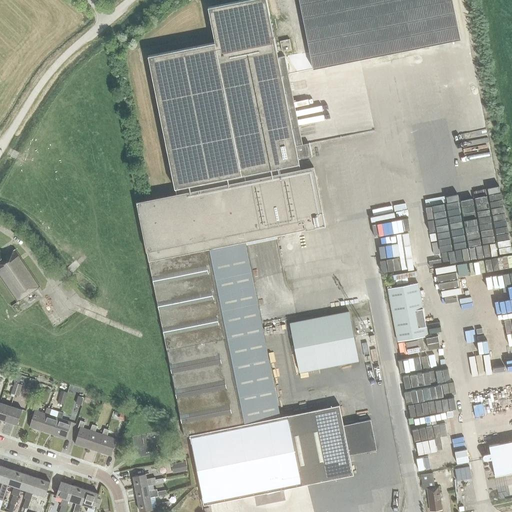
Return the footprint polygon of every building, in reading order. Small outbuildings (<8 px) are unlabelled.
[(184,437),(189,436),(203,505),(353,477),(349,456),(376,451),(370,422),(342,427),(338,407),(279,419),(243,244),(323,227),(311,168),(298,171),(296,161),(293,147),(300,146),(282,57),(275,59),(263,0),(247,0),(205,9),(212,44),(146,58),(174,196),(135,204),(147,262),(148,262),(184,437)] [(449,0),(295,0),(310,69),(457,39),(449,0)] [(289,51),(287,40),(277,42),(279,53),(289,51)] [(306,145),(300,146),(293,147),(296,161),(309,158),(306,145)] [(14,250),(3,257),(0,253),(0,277),(17,303),(39,287),(14,250)] [(465,273),(511,266),(511,254),(463,261),(465,273)] [(432,266),(438,302),(458,298),(457,294),(470,291),(468,278),(455,281),(452,262),(432,266)] [(511,295),(511,270),(487,275),(490,287),(494,287),(497,299),(511,295)] [(387,289),(397,342),(428,336),(417,283),(387,289)] [(458,312),(469,311),(468,299),(458,299),(458,312)] [(511,300),(497,303),(500,317),(492,319),(494,332),(511,328),(511,300)] [(299,370),(359,361),(351,310),(291,320),(299,370)] [(437,329),(447,328),(447,323),(431,324),(431,334),(437,334),(437,329)] [(472,324),(460,325),(462,344),(474,342),(472,324)] [(478,357),(481,374),(493,371),(492,367),(505,365),(504,360),(498,361),(497,353),(478,357)] [(408,404),(418,455),(449,448),(447,439),(457,438),(453,420),(448,421),(446,411),(460,408),(457,395),(444,398),(440,381),(438,368),(404,375),(407,386),(428,382),(431,399),(408,404)] [(14,383),(12,389),(19,391),(21,385),(14,383)] [(61,391),(57,403),(63,405),(67,393),(61,391)] [(10,406),(0,403),(0,420),(5,422),(10,406)] [(483,403),(474,405),(476,415),(486,413),(483,403)] [(34,404),(31,411),(34,412),(29,427),(41,432),(47,415),(44,414),(36,412),(38,406),(34,404)] [(21,410),(10,406),(5,422),(16,425),(21,410)] [(59,418),(56,418),(49,415),(50,410),(46,408),(44,414),(47,415),(41,432),(53,435),(59,418)] [(65,439),(70,422),(61,419),(63,414),(58,412),(56,418),(59,418),(53,435),(65,439)] [(79,421),(77,428),(79,428),(74,444),(86,448),(92,432),(89,431),(82,428),(84,422),(79,421)] [(86,448),(98,452),(104,436),(101,435),(94,432),(96,426),(91,425),(89,431),(92,432),(86,448)] [(104,436),(98,452),(110,456),(116,439),(106,436),(108,430),(103,429),(101,435),(104,436)] [(511,442),(511,443),(488,447),(490,454),(485,455),(483,456),(483,458),(482,459),(483,461),(484,462),(486,462),(491,461),(494,477),(511,473),(511,442)] [(420,472),(446,467),(445,463),(451,462),(449,452),(417,459),(420,472)] [(458,463),(470,460),(469,453),(456,456),(458,463)] [(185,462),(171,464),(173,473),(187,470),(185,462)] [(0,491),(0,492),(0,500),(2,501),(8,485),(7,485),(12,470),(0,466),(0,482),(2,483),(0,490),(0,491)] [(18,497),(20,489),(24,474),(12,470),(7,485),(8,485),(13,487),(11,494),(13,495),(10,503),(15,504),(17,496),(18,497)] [(428,503),(429,503),(431,511),(433,511),(437,511),(438,510),(441,510),(439,499),(440,498),(441,495),(439,493),(439,486),(434,487),(432,473),(420,475),(422,489),(426,489),(428,503)] [(20,511),(25,511),(30,500),(32,493),(37,478),(24,474),(20,489),(26,491),(23,498),(25,499),(20,511)] [(135,489),(147,486),(163,483),(162,479),(154,480),(154,478),(145,480),(144,474),(132,477),(135,489)] [(49,482),(37,478),(32,493),(45,497),(49,482)] [(63,511),(68,500),(73,486),(60,482),(55,496),(62,498),(59,506),(60,506),(57,511),(63,511)] [(77,511),(80,505),(85,490),(73,486),(68,500),(75,503),(71,511),(77,511)] [(135,489),(137,501),(149,498),(165,495),(164,490),(156,492),(156,490),(148,491),(147,486),(135,489)] [(87,507),(85,511),(92,511),(93,509),(92,509),(93,506),(97,497),(97,495),(85,490),(80,505),(87,507)] [(316,498),(316,511),(328,511),(328,501),(336,501),(336,502),(344,502),(344,497),(327,498),(327,504),(321,504),(321,498),(316,498)] [(139,511),(143,511),(152,510),(149,498),(137,501),(139,511)]
